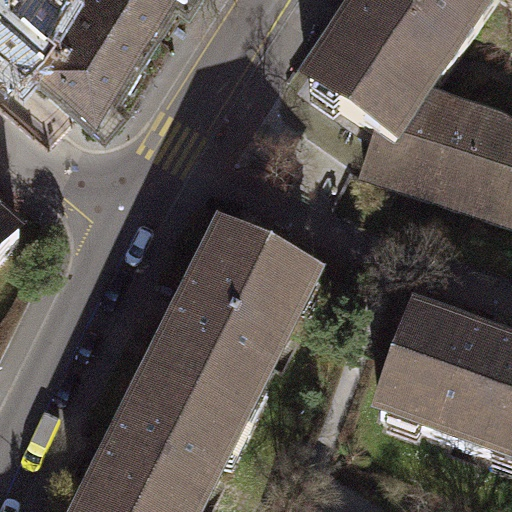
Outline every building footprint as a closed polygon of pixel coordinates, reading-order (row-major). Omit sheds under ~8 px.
[(61,0),(0,0),(0,13),(28,38),(61,0)] [(61,0),(28,38),(106,107),(127,81),(116,74),(161,0),(61,0)] [(503,1),(501,0),(378,0),(310,99),(380,146),(396,157),(431,105),(503,1)] [(396,157),(380,146),(368,183),(511,232),(511,135),(501,128),(431,105),(396,157)] [(0,227),(0,268),(20,245),(0,227)] [(225,245),(152,391),(242,436),(315,290),(225,245)] [(382,421),(511,468),(511,360),(417,326),(382,421)] [(152,391),(91,511),(203,511),(242,436),(152,391)]
